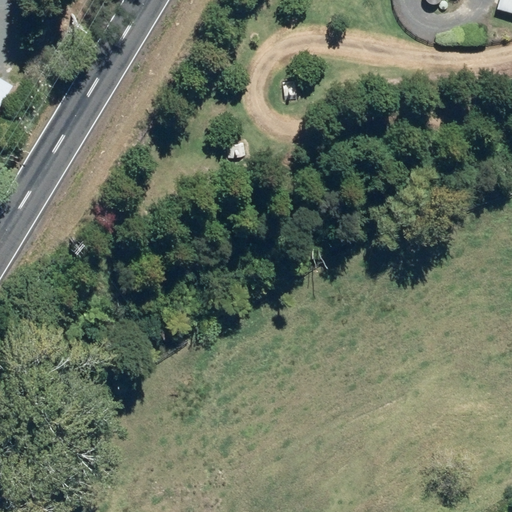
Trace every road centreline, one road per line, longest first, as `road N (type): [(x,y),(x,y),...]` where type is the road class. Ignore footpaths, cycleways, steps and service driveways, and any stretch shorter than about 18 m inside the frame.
road 1 (track): [(511,138),(436,121),(297,129),(270,100),(268,85),(296,54),(323,47),(511,49)]
road 2 (secondary): [(143,0),(0,239)]
